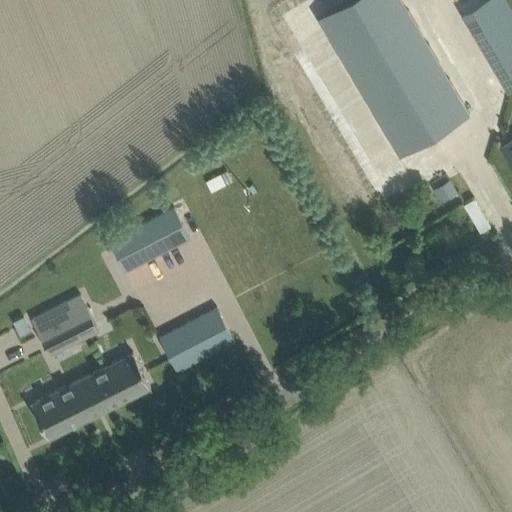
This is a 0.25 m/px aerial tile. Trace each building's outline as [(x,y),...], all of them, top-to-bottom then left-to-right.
[(402,0),(343,0),(317,16),(400,155),(470,113),(402,0)] [(498,73),(508,90),(511,87),(511,12),(504,0),(483,0),(462,13),(498,73)] [(511,139),(503,145),(511,160),(511,139)] [(434,188),(441,201),(457,191),(449,179),(434,188)] [(109,240),(125,270),(190,236),(174,206),(109,240)] [(99,329),(80,293),(31,318),(49,354),(99,329)] [(159,336),(177,370),(234,340),(217,306),(159,336)] [(134,348),(32,400),(49,434),(151,383),(134,348)]
